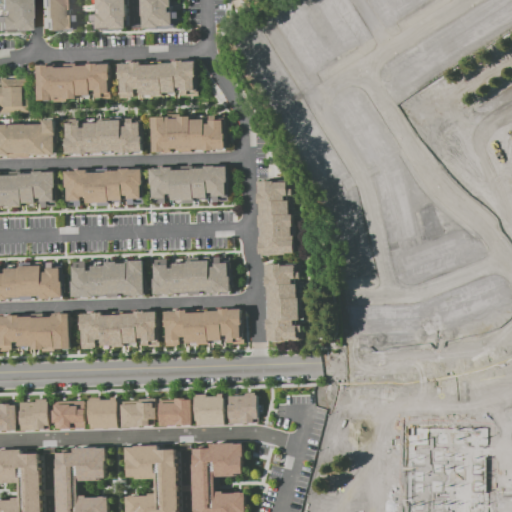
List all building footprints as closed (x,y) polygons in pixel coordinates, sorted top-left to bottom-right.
[(0,0),(0,31),(3,31),(3,33),(27,32),(27,19),(28,19),(27,0),(0,0)] [(43,0),(44,30),(58,30),(58,31),(68,31),(68,30),(74,30),(74,15),(70,15),(70,10),(72,10),(72,0),(43,0)] [(98,0),(98,9),(101,9),(101,14),(98,14),(98,29),(127,28),(127,16),(128,16),(127,0),(98,0)] [(142,0),(142,17),(144,17),(144,29),(168,28),(168,26),(174,26),(173,12),(170,12),(170,7),(173,7),(172,0),(142,0)] [(316,0),(346,50),(368,36),(346,0),(316,0)] [(369,0),(386,27),(408,13),(400,0),(369,0)] [(451,34),(505,0),(507,0),(511,7),(511,27),(464,56),(451,34)] [(309,75),(331,61),(297,5),(275,18),(309,75)] [(273,105),(295,91),(261,35),(239,48),(273,105)] [(390,70),(404,94),(449,66),(436,43),(390,70)] [(121,64),(121,72),(119,72),(120,89),(122,89),(122,93),(120,93),(120,98),(131,98),(131,97),(136,97),(136,96),(140,96),(140,97),(164,96),(164,93),(169,93),(169,95),(177,95),(177,94),(182,94),(182,95),(188,95),(188,96),(199,96),(198,61),(185,61),(185,60),(174,61),(174,62),(161,63),(161,64),(142,65),(142,63),(121,64)] [(40,64),(40,67),(38,67),(39,99),(55,99),(55,102),(68,102),(68,99),(78,99),(78,97),(112,96),(112,85),(110,85),(110,79),(112,79),(112,70),(111,70),(111,64),(99,64),(99,63),(89,63),(89,65),(76,66),(76,67),(57,67),(57,66),(51,66),(51,64),(40,64)] [(0,114),(2,114),(2,109),(30,109),(29,77),(2,78),(2,87),(0,87),(0,114)] [(368,168),(390,155),(356,98),(334,112),(368,168)] [(153,116),(154,152),(157,152),(157,153),(163,153),(163,152),(166,152),(172,152),(172,150),(181,150),(181,152),(193,151),(193,149),(205,149),(205,150),(217,150),(217,149),(219,149),(219,150),(225,150),(225,149),(227,149),(227,132),(225,132),(225,119),(218,120),(218,115),(211,115),(211,123),(206,123),(206,119),(192,119),(192,116),(179,116),(179,118),(170,118),(170,116),(153,116)] [(67,125),(68,154),(89,154),(89,153),(102,153),(113,153),(113,152),(120,152),(120,153),(132,153),(132,152),(144,151),(143,135),(142,135),(142,119),(127,119),(128,126),(123,126),(123,119),(100,120),(100,122),(86,123),(86,127),(82,127),(82,124),(67,125)] [(0,123),(45,123),(45,120),(57,120),(58,154),(50,154),(50,155),(40,156),(40,155),(31,155),(31,157),(10,157),(10,155),(1,155),(1,157),(0,157),(0,123)] [(323,191),(345,177),(310,121),(288,134),(323,191)] [(152,169),(153,203),(167,203),(167,198),(168,198),(168,195),(172,194),(173,203),(196,203),(196,198),(198,198),(199,201),(209,201),(209,194),(214,193),(215,201),(230,201),(230,188),(228,188),(228,181),(230,181),(229,166),(217,166),(217,165),(206,165),(206,166),(192,166),(192,168),(184,168),(184,166),(174,166),(163,167),(163,168),(152,169)] [(66,171),(66,196),(68,196),(68,207),(83,206),(83,203),(85,203),(85,206),(110,206),(110,200),(124,200),(124,198),(129,198),(129,205),(144,204),(144,191),(143,191),(143,185),(144,185),(143,169),(132,170),(132,168),(121,168),(121,170),(107,171),(107,172),(89,172),(89,169),(79,170),(79,171),(66,171)] [(0,209),(12,209),(12,207),(24,206),(24,203),(27,203),(27,208),(37,208),(37,201),(41,201),(41,207),(50,207),(50,206),(58,206),(57,192),(56,192),(56,187),(57,187),(56,172),(45,172),(45,171),(42,171),(34,171),(34,173),(21,173),(21,175),(2,175),(2,173),(0,173),(0,209)] [(389,247),(416,241),(402,176),(374,182),(389,247)] [(258,181),(259,203),(261,203),(261,215),(259,215),(259,228),(263,228),(263,236),(260,236),(260,255),(287,255),(287,252),(296,252),(296,236),(297,236),(297,224),(294,224),(294,214),(292,214),(292,211),(291,211),(291,200),(287,200),(287,195),(294,195),(294,186),(290,186),(290,181),(276,182),(276,181),(258,181)] [(345,270),(370,264),(356,199),(331,204),(345,270)] [(429,241),(441,236),(432,214),(420,219),(429,241)] [(471,267),(462,242),(400,264),(409,290),(471,267)] [(154,265),(155,296),(177,295),(177,294),(189,293),(189,295),(202,294),(202,293),(210,292),(210,294),(220,294),(220,292),(224,292),(224,294),(232,293),(231,262),(223,263),(223,257),(216,257),(216,267),(211,267),(211,260),(188,261),(188,263),(175,263),(175,268),(170,268),(169,258),(163,259),(163,264),(154,265)] [(72,267),(73,298),(120,296),(120,295),(123,295),(123,294),(128,294),(128,296),(146,296),(145,260),(130,261),(130,263),(119,263),(119,262),(107,262),(107,265),(93,265),(94,270),(89,270),(89,267),(88,267),(88,261),(81,261),(82,267),(72,267)] [(0,268),(0,300),(10,300),(10,298),(21,298),(21,299),(33,299),(33,297),(41,297),(41,299),(52,298),(52,297),(56,297),(56,298),(62,298),(62,297),(64,297),(64,281),(63,281),(62,268),(55,268),(55,262),(48,262),(48,271),(44,271),(43,265),(21,266),(21,268),(7,268),(7,273),(2,273),(2,268),(0,268)] [(267,264),(269,342),(304,341),(304,329),(303,329),(303,324),(298,324),(298,320),(301,320),(301,297),(299,297),(299,284),(294,284),(294,279),(300,278),(300,271),(297,271),(297,265),(283,265),(283,264),(267,264)] [(502,302),(489,271),(427,295),(439,327),(502,302)] [(349,334),(418,334),(415,301),(349,303),(349,334)] [(166,311),(166,346),(177,345),(177,344),(185,344),(185,346),(200,346),(200,344),(210,344),(210,340),(228,340),(228,343),(245,343),(244,322),(243,322),(243,308),(232,309),(232,308),(221,308),(221,310),(207,310),(207,312),(189,312),(189,309),(178,309),(178,311),(166,311)] [(80,313),(81,348),(93,348),(93,347),(100,347),(100,348),(126,347),(126,345),(149,345),(149,347),(160,346),(159,333),(158,333),(158,326),(159,326),(159,311),(147,311),(80,313)] [(0,315),(0,347),(1,347),(1,351),(16,350),(16,347),(33,347),(33,349),(44,349),(44,351),(57,351),(56,349),(73,349),(72,313),(61,314),(61,315),(54,315),(54,316),(35,317),(35,316),(22,317),(22,315),(0,315)] [(511,384),(511,434),(509,436),(508,511),(377,511),(378,452),(343,452),(344,432),(347,432),(348,408),(458,409),(511,384)] [(229,423),(243,423),(243,422),(258,422),(257,394),(256,394),(256,392),(245,392),(245,394),(228,395),(228,416),(228,421),(229,421),(229,423)] [(196,424),(224,424),(224,420),(225,420),(224,397),(223,397),(223,393),(217,393),(218,395),(207,396),(207,393),(196,394),(196,396),(194,396),(195,420),(196,420),(196,424)] [(90,428),(118,427),(117,400),(116,400),(116,397),(117,397),(117,396),(111,396),(111,399),(100,399),(100,398),(101,397),(90,397),(90,399),(88,399),(89,423),(90,423),(90,428)] [(160,425),(192,424),(191,399),(185,399),(185,397),(175,398),(175,402),(159,403),(160,425)] [(20,430),(34,429),(44,428),(44,429),(49,429),(48,425),(49,425),(49,401),(47,401),(47,398),(36,399),(36,401),(19,402),(20,430)] [(122,427),(139,426),(139,425),(154,425),(154,418),(156,418),(156,407),(155,407),(155,398),(137,398),(137,400),(122,401),(122,403),(121,403),(122,427)] [(60,428),(85,428),(84,400),(53,401),(53,409),(52,409),(52,423),(55,422),(55,428),(60,428)] [(0,430),(17,430),(16,404),(10,404),(10,403),(0,403),(0,430)] [(243,443),(235,443),(235,442),(211,443),(211,447),(194,447),(194,453),(194,463),(193,463),(194,511),(246,511),(246,492),(242,492),(242,491),(237,492),(237,493),(223,493),(223,491),(216,491),(216,486),(216,476),(217,476),(235,475),(235,473),(243,472),(243,458),(244,458),(243,443)] [(127,446),(135,446),(135,445),(159,445),(159,449),(176,448),(176,454),(177,454),(177,463),(178,463),(178,511),(127,511),(127,496),(131,496),(131,495),(136,495),(136,496),(150,495),(150,493),(157,493),(157,488),(156,478),(137,478),(136,476),(129,476),(128,461),(127,461),(127,446)] [(107,447),(98,448),(98,447),(74,447),(75,451),(58,452),(58,457),(57,457),(58,467),(56,467),(57,511),(109,511),(109,497),(106,497),(106,496),(100,496),(100,497),(87,497),(87,495),(80,495),(79,490),(79,480),(99,479),(99,477),(107,477),(106,462),(107,462),(107,447)] [(0,449),(23,449),(23,453),(40,453),(40,458),(41,468),(42,468),(42,511),(0,511),(0,500),(13,499),(13,497),(20,497),(20,492),(20,482),(0,482),(0,449)]
